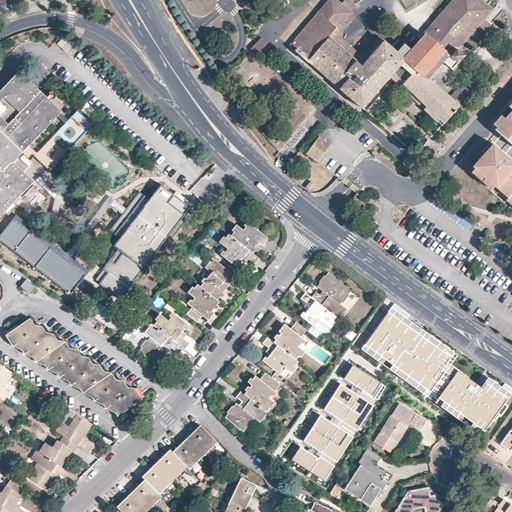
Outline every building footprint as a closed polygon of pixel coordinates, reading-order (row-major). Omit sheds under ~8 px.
[(451,0),(424,32),(426,34),(411,51),(404,45),(397,53),(378,36),(375,39),(372,37),(360,50),(363,53),(359,57),(356,61),(338,45),(342,41),(369,10),(372,12),(380,3),(378,1),(377,0),(359,0),(356,4),(351,0),(337,0),(338,0),(337,0),(311,0),(280,35),(363,107),(388,78),(399,87),(402,84),(441,118),(445,121),(471,92),(461,84),(449,97),(429,79),(444,62),(454,71),(460,65),(458,64),(465,56),(465,55),(459,49),(479,26),(485,32),(491,25),(485,19),(494,9),(482,0),(451,0)] [(249,50),(256,57),(270,45),(263,38),(249,50)] [(359,57),(342,41),(338,45),(356,61),(359,57)] [(466,57),(465,56),(458,64),(460,65),(466,57)] [(60,111),(19,73),(0,93),(0,214),(32,180),(12,161),(21,152),(30,161),(35,156),(49,170),(93,124),(78,110),(38,152),(29,144),(60,111)] [(441,118),(402,84),(399,87),(438,121),(441,118)] [(511,102),(509,106),(511,108),(511,110),(505,118),(496,128),(495,129),(511,144),(511,102)] [(505,118),(501,115),(493,124),(496,128),(505,118)] [(332,145),(320,136),(308,153),(320,162),(332,145)] [(511,193),(511,170),(506,165),(511,159),(493,143),(474,165),(472,167),(474,168),(484,177),(485,177),(495,186),(508,198),(511,193)] [(297,173),(303,168),(299,164),(294,169),(297,173)] [(484,177),(474,168),(471,172),(481,180),(484,177)] [(495,186),(485,177),(482,181),(491,189),(495,186)] [(193,208),(167,188),(94,281),(121,302),(193,208)] [(0,237),(0,238),(73,294),(91,271),(17,215),(0,237)] [(235,232),(231,236),(254,254),(257,250),(259,246),(262,243),(267,236),(264,234),(268,227),(258,219),(253,225),(250,222),(244,229),(239,226),(235,232)] [(231,236),(229,234),(226,238),(222,243),(229,249),(226,252),(223,256),(237,267),(243,260),(246,256),(249,259),(256,264),(258,261),(260,259),(254,254),(231,236)] [(202,249),(206,244),(202,241),(198,245),(202,249)] [(196,251),(190,258),(199,265),(205,258),(196,251)] [(243,282),(214,259),(210,263),(206,269),(211,273),(205,280),(203,283),(200,286),(218,300),(229,287),(224,283),(228,279),(232,282),(238,287),(243,282)] [(339,315),(342,317),(344,313),(349,307),(345,304),(347,300),(352,293),(354,290),(334,274),(332,278),(327,285),(324,288),(326,290),(331,294),(329,298),(323,294),(318,290),(313,295),(339,315)] [(37,288),(27,280),(21,286),(31,295),(37,288)] [(200,286),(198,285),(195,289),(191,294),(196,297),(190,304),(193,307),(187,315),(198,323),(204,316),(208,319),(213,312),(215,310),(218,306),(221,303),(218,300),(200,286)] [(324,292),(323,294),(329,298),(331,294),(326,290),(324,292)] [(313,295),(308,291),(303,296),(310,302),(313,304),(310,308),(305,315),(319,326),(323,323),(325,320),(332,325),(336,319),(339,315),(313,295)] [(156,304),(152,301),(147,307),(151,311),(156,304)] [(511,391),(399,310),(371,347),(487,432),(511,397),(511,391)] [(180,345),(186,350),(191,344),(185,338),(181,336),(183,332),(189,325),(175,315),(173,318),(170,321),(164,316),(159,322),(156,326),(180,345)] [(37,330),(34,325),(32,322),(30,319),(23,324),(6,335),(10,341),(14,346),(18,343),(37,330)] [(304,337),(310,330),(299,321),(293,328),(289,325),(284,332),(282,335),(279,338),(277,341),(299,359),(302,355),(307,350),(302,346),(307,339),(304,337)] [(156,326),(154,325),(151,328),(146,334),(152,339),(150,342),(145,348),(142,352),(160,365),(163,361),(167,356),(170,352),(168,350),(163,346),(165,342),(171,346),(176,350),(180,345),(156,326)] [(42,327),(37,330),(18,343),(21,348),(23,350),(25,354),(30,351),(50,338),(47,333),(45,331),(42,327)] [(356,334),(349,329),(344,336),(351,340),(356,334)] [(55,335),(50,338),(30,351),(33,356),(34,358),(37,362),(42,359),(62,346),(59,341),(57,339),(55,335)] [(298,365),(302,361),(299,359),(277,341),(270,336),(265,342),(272,348),(276,351),(273,355),(268,361),(281,372),(285,369),(287,366),(294,370),(298,365)] [(66,343),(62,346),(42,359),(45,364),(47,366),(49,370),(54,367),(74,354),(70,349),(68,346),(66,343)] [(78,351),(74,354),(54,367),(57,371),(59,374),(61,378),(65,375),(85,361),(82,357),(81,355),(78,351)] [(90,358),(85,361),(65,375),(68,379),(70,381),(72,385),(76,382),(97,368),(93,363),(92,362),(90,358)] [(356,363),(294,458),(329,481),(391,385),(356,363)] [(0,398),(3,400),(4,401),(10,392),(5,388),(14,375),(0,365),(0,398)] [(101,365),(97,368),(76,382),(80,387),(82,390),(84,394),(88,390),(109,377),(106,372),(103,369),(101,365)] [(267,382),(273,375),(269,372),(263,379),(267,382)] [(112,374),(109,377),(88,390),(92,395),(94,397),(95,400),(100,397),(119,384),(116,379),(114,377),(112,374)] [(278,390),(283,383),(273,375),(267,382),(263,379),(258,375),(257,378),(253,383),(255,385),(249,393),(269,410),(274,405),(277,400),(272,397),(275,393),(278,390)] [(123,381),(119,384),(100,397),(103,401),(105,405),(108,408),(111,406),(131,393),(128,388),(125,384),(123,381)] [(135,389),(131,393),(111,406),(114,409),(117,414),(119,417),(144,401),(140,396),(135,389)] [(266,415),(269,410),(249,393),(244,390),(240,396),(244,400),(250,404),(248,408),(241,403),(238,401),(235,405),(231,411),(228,415),(246,429),(250,425),(254,419),(257,416),(262,420),(266,415)] [(250,404),(244,400),(243,402),(241,403),(248,408),(250,404)] [(404,430),(407,426),(409,427),(411,423),(422,430),(427,421),(401,403),(387,424),(391,426),(385,434),(382,432),(376,442),(387,449),(393,439),(399,443),(406,431),(404,430)] [(94,424),(72,409),(57,432),(65,437),(79,447),(89,454),(93,447),(88,443),(83,439),(86,436),(94,424)] [(391,426),(387,424),(382,432),(385,434),(391,426)] [(217,444),(219,442),(205,427),(203,430),(200,427),(198,429),(196,432),(212,449),(217,444)] [(511,429),(502,443),(511,450),(511,449),(511,429)] [(189,439),(205,456),(208,453),(212,449),(196,432),(192,435),(189,439)] [(72,451),(75,453),(77,450),(79,447),(65,437),(61,443),(58,441),(53,448),(46,444),(41,452),(62,466),(72,451)] [(203,458),(205,456),(189,439),(186,441),(182,446),(199,462),(203,458)] [(387,449),(392,453),(399,443),(393,439),(387,449)] [(190,467),(192,470),(195,467),(199,462),(182,446),(180,448),(177,451),(179,453),(177,455),(190,467)] [(369,481),(378,486),(389,470),(377,463),(382,456),(370,449),(361,462),(363,464),(363,465),(374,472),(369,481)] [(41,452),(39,451),(33,459),(39,464),(29,478),(48,491),(58,477),(52,473),(54,470),(60,474),(65,477),(67,474),(69,471),(64,468),(62,466),(41,452)] [(62,466),(64,468),(75,453),(72,451),(62,466)] [(187,470),(190,467),(177,455),(175,453),(174,452),(172,454),(169,452),(168,454),(165,457),(183,474),(187,470)] [(159,463),(176,481),(178,479),(183,474),(165,457),(162,460),(159,463)] [(176,481),(159,463),(155,467),(151,471),(169,488),(172,485),(176,481)] [(369,481),(374,472),(363,465),(346,489),(372,506),(377,497),(373,494),(378,487),(378,486),(369,481)] [(169,488),(151,471),(149,473),(147,475),(148,477),(146,479),(147,480),(149,482),(162,495),(165,492),(169,488)] [(243,477),(239,485),(255,493),(257,489),(255,488),(257,483),(243,477)] [(338,481),(329,496),(335,498),(344,484),(338,481)] [(161,500),(164,497),(162,495),(149,482),(146,485),(144,482),(142,485),(139,488),(156,504),(161,500)] [(255,493),(239,485),(235,493),(249,500),(251,497),(253,498),(255,493)] [(0,492),(0,504),(10,511),(23,511),(19,509),(16,507),(18,504),(23,497),(7,487),(2,494),(0,492)] [(132,494),(149,511),(152,508),(156,504),(139,488),(135,491),(132,494)] [(439,500),(437,496),(433,496),(431,488),(410,492),(397,511),(416,511),(426,510),(426,511),(442,511),(447,505),(439,500)] [(249,500),(235,493),(231,503),(247,510),(250,505),(248,504),(249,500)] [(148,511),(149,511),(132,494),(129,497),(126,501),(136,511),(148,511)] [(501,504),(492,498),(484,511),(485,511),(511,511),(511,505),(504,500),(501,504)] [(136,511),(126,501),(123,504),(121,506),(123,508),(120,510),(122,511),(136,511)] [(318,501),(314,509),(318,511),(322,503),(318,501)] [(246,511),(247,510),(231,503),(226,511),(246,511)] [(330,511),(333,508),(322,503),(318,511),(314,509),(309,506),(306,511),(330,511)]
